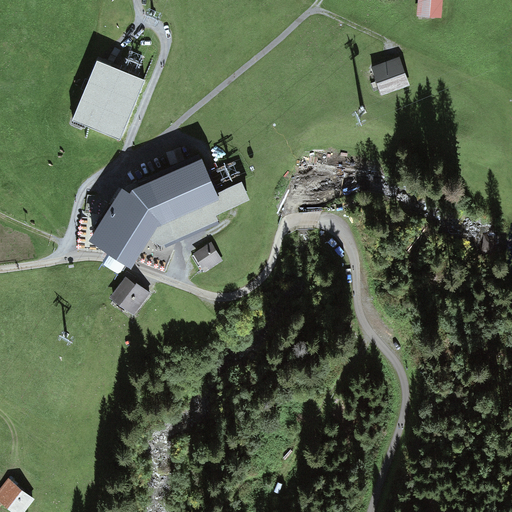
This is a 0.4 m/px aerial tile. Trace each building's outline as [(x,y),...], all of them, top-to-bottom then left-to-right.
[(419,0),(419,14),(439,15),(440,0),(419,0)] [(399,58),(379,65),(380,68),(376,69),(383,91),(408,83),(399,58)] [(111,65),(98,59),(73,119),(87,124),(111,65)] [(145,78),(111,65),(87,124),(120,138),(145,78)] [(130,260),(148,232),(161,241),(185,230),(216,216),(214,211),(223,207),(248,196),(241,181),(216,192),(201,160),(148,183),(135,189),(132,194),(124,189),(114,205),(109,203),(102,214),(88,213),(88,217),(81,216),(77,248),(107,252),(110,248),(130,260)] [(210,244),(196,252),(207,269),(220,261),(210,244)] [(136,282),(133,285),(126,279),(113,295),(125,304),(139,285),(136,282)] [(150,293),(139,285),(125,304),(133,311),(135,308),(138,309),(150,293)] [(8,480),(0,490),(0,496),(19,511),(22,511),(33,499),(8,480)]
